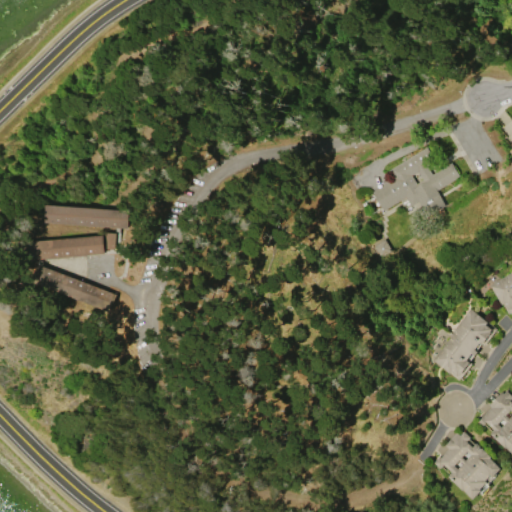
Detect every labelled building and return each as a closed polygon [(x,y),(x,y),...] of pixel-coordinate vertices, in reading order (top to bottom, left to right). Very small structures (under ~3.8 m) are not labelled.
[(372,191),(394,178),(388,169),(427,146),(435,160),(427,164),(432,173),(452,161),(460,175),(436,189),(445,204),(427,215),(418,200),(410,205),(405,196),(383,209),(372,191)] [(47,204),(128,210),(127,228),(46,222),(47,204)] [(105,252),(25,259),(23,241),(104,234),(105,252)] [(374,250),(381,258),(392,249),(387,244),(382,248),(380,245),(374,250)] [(42,264),(116,293),(109,310),(35,281),(42,264)] [(490,285),(511,270),(511,311),(509,313),(490,285)] [(470,308),(497,328),(484,345),(481,342),(476,349),(478,350),(475,354),(473,353),(468,359),(472,362),(458,379),(433,359),(451,335),(450,334),(470,308)] [(477,422),(491,407),(489,405),(502,391),(504,393),(507,390),(511,394),(511,398),(511,400),(511,455),(489,434),(494,429),(486,422),(482,426),(477,422)] [(476,443),(492,456),(491,458),(502,468),(493,477),(491,475),(487,480),(488,481),(481,489),(482,490),(474,499),(472,497),(471,499),(464,492),(465,490),(464,489),(463,490),(448,476),(452,472),(443,465),(440,468),(433,462),(439,456),(441,457),(448,449),(444,446),(457,432),(460,435),(464,431),(471,437),(467,441),(473,446),(476,443)]
